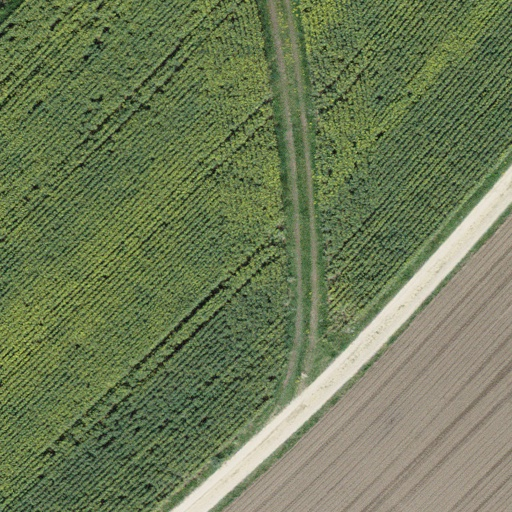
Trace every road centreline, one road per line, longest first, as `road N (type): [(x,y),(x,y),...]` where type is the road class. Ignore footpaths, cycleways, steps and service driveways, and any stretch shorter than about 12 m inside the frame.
road 1 (track): [(185,511),(511,173)]
road 2 (track): [(280,416),(290,308),(274,0)]
